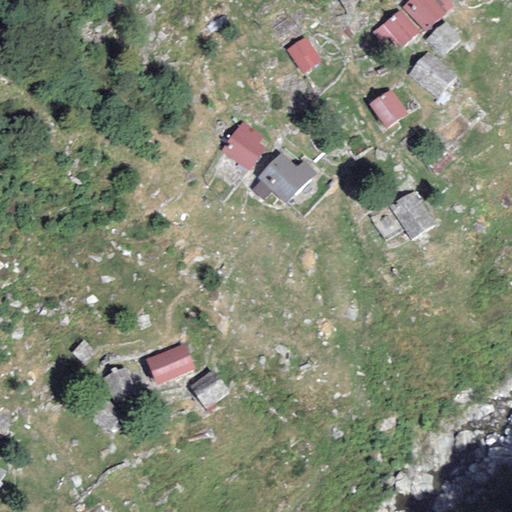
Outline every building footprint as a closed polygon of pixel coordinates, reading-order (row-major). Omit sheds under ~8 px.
[(423,0),(418,0),(405,9),(428,36),(443,24),(423,0)] [(398,20),(379,34),(397,57),(416,43),(398,20)] [(450,29),(434,41),(446,57),(462,44),(450,29)] [(307,41),(288,52),(303,77),(321,67),(307,41)] [(426,57),(410,76),(438,99),(454,80),(426,57)] [(394,96),(373,107),(387,133),(408,122),(394,96)] [(349,133),(335,108),(305,125),(319,149),(349,133)] [(462,114),(443,130),(454,142),(473,127),(462,114)] [(273,145),(247,124),(222,156),(248,177),(273,145)] [(448,152),(422,126),(405,143),(431,169),(448,152)] [(281,159),(260,182),(288,209),(317,179),(301,163),(294,171),(281,159)] [(415,195),(392,208),(412,246),(435,233),(415,195)] [(93,350),(75,340),(65,356),(84,367),(93,350)] [(182,346),(145,364),(159,391),(195,374),(182,346)] [(125,371),(110,376),(119,405),(134,400),(125,371)] [(228,394),(208,376),(190,395),(210,413),(228,394)] [(119,431),(98,404),(89,411),(110,438),(119,431)] [(0,490),(8,477),(0,471),(0,490)]
